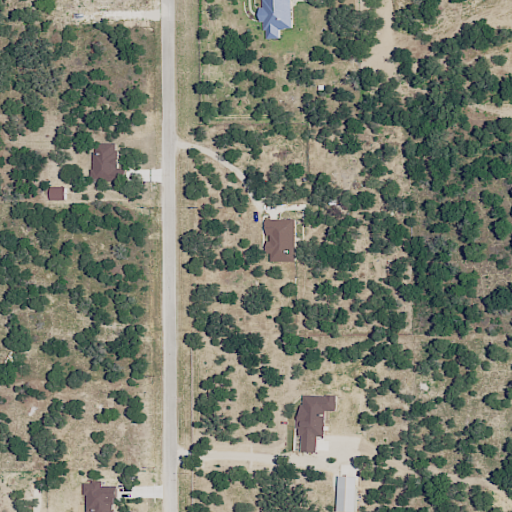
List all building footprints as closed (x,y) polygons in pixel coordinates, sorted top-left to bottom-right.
[(295,28),(294,0),(262,0),(264,38),(281,38),(281,28),(295,28)] [(119,168),(119,142),(94,142),(94,180),(128,180),(128,168),(119,168)] [(66,186),(51,186),(51,199),(66,200),(66,186)] [(269,261),(296,261),(296,219),(267,218),(266,234),(270,234),(269,261)] [(303,394),(300,451),(317,452),(318,436),(325,436),(326,410),(337,411),(338,396),(303,394)] [(357,511),(358,476),(339,476),(339,511),(357,511)] [(95,511),(115,511),(117,486),(104,486),(104,482),(87,482),(86,511),(96,511),(95,511)]
